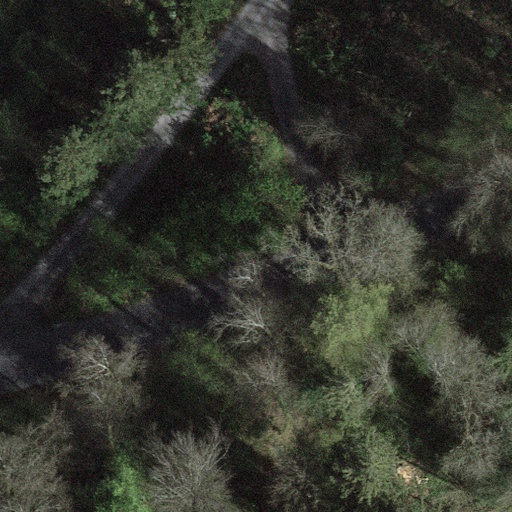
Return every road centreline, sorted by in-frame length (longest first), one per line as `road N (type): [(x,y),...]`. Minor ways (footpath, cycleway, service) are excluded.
road 1 (unclassified): [(0,376),(105,361),(312,290),(511,197)]
road 2 (track): [(274,0),(221,98),(0,342)]
road 3 (track): [(221,98),(312,290)]
